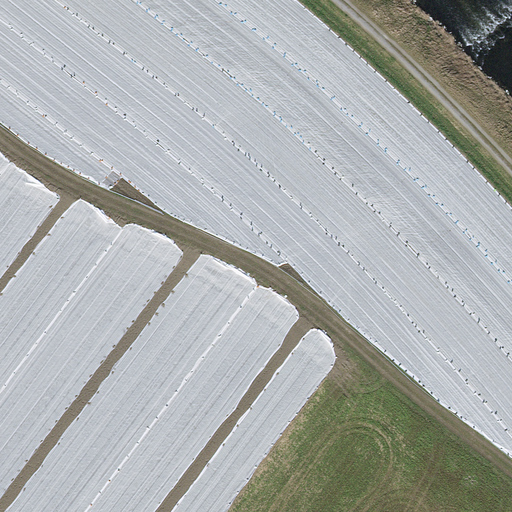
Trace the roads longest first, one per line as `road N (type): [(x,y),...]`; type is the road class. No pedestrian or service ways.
road 1 (track): [(511,478),(289,275),(30,163),(0,137)]
road 2 (track): [(511,174),(446,102),(330,0)]
